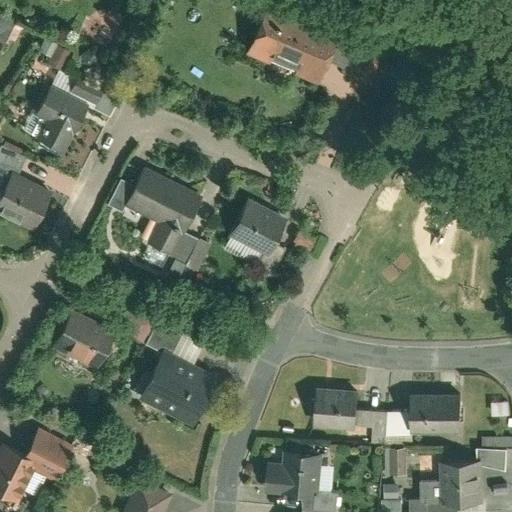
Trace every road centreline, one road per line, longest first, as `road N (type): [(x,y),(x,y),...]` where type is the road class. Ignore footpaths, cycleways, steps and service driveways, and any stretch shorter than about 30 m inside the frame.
road 1 (residential): [(39,284),(111,152),(145,115),(188,119),(355,197)]
road 2 (residential): [(230,511),(252,400),(284,329),(389,353),(511,353)]
